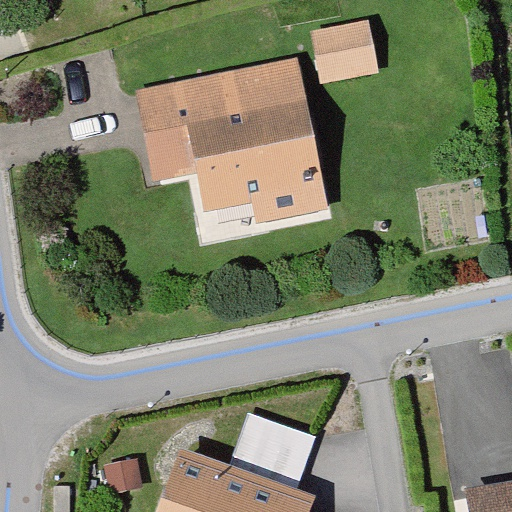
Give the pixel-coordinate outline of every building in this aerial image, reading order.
[(309,39),(317,93),(376,84),(368,30),(309,39)] [(148,187),(187,181),(195,222),(249,213),(252,231),(318,220),(293,76),(134,102),(148,187)] [(176,463),(158,511),(310,511),(312,508),(284,498),(304,442),(246,423),(226,478),(176,463)] [(141,485),(136,459),(105,465),(110,491),(141,485)] [(69,511),(69,488),(55,488),(55,511),(69,511)] [(511,511),(511,498),(459,507),(459,511),(511,511)]
